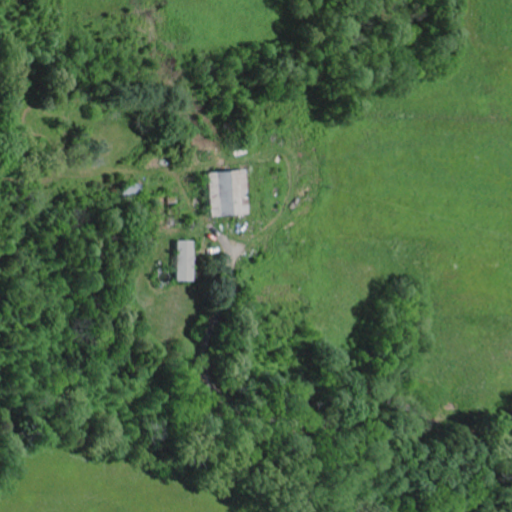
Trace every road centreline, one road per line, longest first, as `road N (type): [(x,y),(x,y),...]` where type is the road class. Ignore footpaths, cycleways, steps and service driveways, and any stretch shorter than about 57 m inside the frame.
road 1 (residential): [(359,414),(278,416),(216,391),(207,359),(228,295),(230,259)]
road 2 (residential): [(511,418),(474,437),(400,404),(359,414)]
